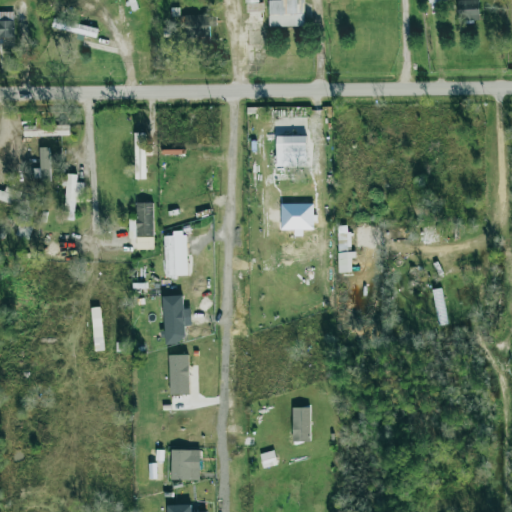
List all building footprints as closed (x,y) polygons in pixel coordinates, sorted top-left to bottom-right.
[(245,0),(246,23),(264,22),(263,3),(258,3),(258,0),(245,0)] [(268,0),(269,27),(305,26),(304,0),(268,0)] [(456,0),(458,21),(479,20),(478,0),(456,0)] [(13,12),(0,11),(0,37),(14,37),(13,12)] [(209,38),(210,26),(215,26),(215,15),(184,15),(183,37),(209,38)] [(24,137),(69,135),(69,125),(23,127),(24,137)] [(306,136),(276,136),(277,166),(307,166),(306,136)] [(136,179),(145,179),(145,145),(135,146),(136,179)] [(40,169),(35,169),(35,181),(49,180),(49,147),(39,147),(40,169)] [(83,182),(76,182),(77,175),(66,174),(64,220),(74,221),(75,202),(83,202),(83,182)] [(0,190),(0,202),(35,213),(38,203),(19,198),(21,192),(5,187),(3,192),(0,190)] [(154,250),(153,202),(136,203),(136,219),(129,219),(129,239),(136,238),(136,250),(154,250)] [(29,239),(33,221),(17,217),(13,236),(29,239)] [(186,236),(164,236),(165,276),(188,275),(186,236)] [(162,296),(164,331),(163,331),(164,345),(185,344),(184,326),(192,325),(191,308),(184,309),(183,295),(162,296)] [(102,343),(101,313),(94,313),(94,333),(95,333),(95,343),(102,343)] [(190,394),(189,355),(169,355),(170,395),(190,394)] [(171,479),(199,480),(200,450),(172,449),(171,479)] [(277,465),(274,451),(260,454),(263,468),(277,465)]
